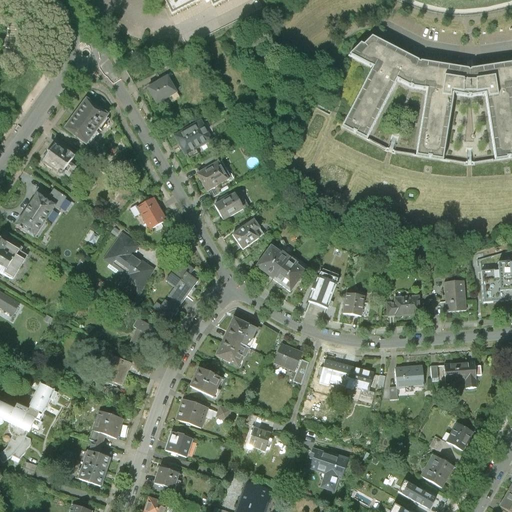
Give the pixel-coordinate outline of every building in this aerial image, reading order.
[(163,0),(170,14),(198,0),(209,0),(212,5),(223,0),(163,0)] [(372,69),(341,128),(366,140),(367,140),(396,82),(410,89),(426,91),(415,156),(416,157),(428,159),(428,158),(431,158),(431,159),(443,161),(443,160),(454,96),(469,98),(485,96),(494,160),(495,161),(507,159),(507,158),(510,158),(510,159),(511,158),(511,63),(469,70),(420,62),(371,37),(363,45),(360,44),(348,56),(372,69)] [(166,67),(155,72),(157,76),(159,79),(169,73),(166,67)] [(179,99),(167,78),(147,89),(156,105),(169,98),(172,103),(179,99)] [(108,117),(86,101),(64,130),(86,146),(108,117)] [(201,123),(175,138),(181,148),(185,155),(186,155),(189,160),(198,155),(195,150),(211,141),(201,123)] [(70,164),(74,158),(67,153),(65,155),(55,147),(44,162),(62,175),(63,173),(69,178),(75,168),(70,164)] [(199,174),(196,176),(207,193),(218,186),(225,182),(221,174),(227,171),(221,161),(207,169),(206,167),(197,172),(199,174)] [(222,193),(218,186),(207,193),(209,197),(211,200),(222,193)] [(55,193),(48,203),(55,208),(54,209),(59,212),(67,200),(55,193)] [(221,203),(215,207),(221,217),(223,222),(247,207),(243,200),(241,201),(237,194),(229,199),(227,196),(220,201),(221,203)] [(48,203),(37,196),(16,228),(34,240),(54,209),(55,208),(48,203)] [(166,223),(153,200),(136,209),(149,232),(166,223)] [(253,221),(232,236),(240,247),(242,250),(263,236),(253,221)] [(131,242),(121,236),(105,262),(131,279),(126,290),(139,296),(153,271),(125,251),(131,242)] [(17,251),(0,241),(0,273),(12,280),(23,261),(14,256),(17,251)] [(271,278),(273,280),(288,259),(281,254),(280,255),(271,248),(256,267),(271,278)] [(296,265),(288,259),(273,280),(276,282),(290,292),(304,273),(295,266),(296,265)] [(511,301),(511,262),(497,264),(497,271),(480,272),(483,304),(511,301)] [(166,283),(174,289),(186,298),(197,283),(189,277),(194,271),(185,264),(182,269),(178,266),(166,283)] [(318,278),(317,278),(315,284),(313,284),(311,290),(312,291),(308,303),(327,310),(336,285),(338,276),(322,270),(318,278)] [(463,282),(443,284),(446,313),(466,312),(463,282)] [(177,311),(186,298),(174,289),(165,302),(177,311)] [(0,308),(13,316),(19,306),(0,294),(0,308)] [(364,297),(346,294),(343,314),(361,316),(364,297)] [(394,303),(386,304),(387,317),(395,316),(395,317),(419,315),(418,297),(394,299),(394,303)] [(178,312),(177,311),(165,302),(160,308),(156,305),(152,310),(168,322),(173,316),(175,317),(178,312)] [(233,320),(225,338),(248,349),(252,341),(250,340),(255,330),(233,320)] [(160,334),(138,321),(133,329),(136,331),(131,344),(140,349),(143,344),(151,349),(154,344),(156,345),(160,340),(158,338),(160,334)] [(244,358),(248,349),(225,338),(216,357),(238,367),(243,357),(244,358)] [(281,346),(274,363),(294,372),(295,371),(299,361),(301,354),(281,346)] [(129,373),(132,366),(131,366),(112,358),(103,381),(123,389),(129,373)] [(132,362),(131,366),(132,366),(129,373),(140,377),(140,376),(149,380),(155,364),(144,360),(142,366),(132,362)] [(334,362),(325,360),(323,368),(320,368),(318,374),(321,375),(319,384),(328,387),(329,383),(346,387),(351,368),(333,363),(334,362)] [(301,386),(308,363),(301,361),(299,361),(295,371),(297,372),(293,382),(301,386)] [(461,364),(444,366),(445,380),(455,379),(455,382),(465,381),(466,389),(476,388),(475,376),(481,376),(480,366),(474,367),(474,364),(461,365),(461,364)] [(422,367),(395,370),(396,388),(396,389),(397,389),(424,387),(422,367)] [(374,374),(351,368),(346,387),(346,388),(353,390),(354,387),(369,391),(374,374)] [(198,369),(189,387),(213,398),(221,380),(198,369)] [(40,385),(27,412),(18,407),(17,407),(16,408),(15,410),(0,403),(0,420),(10,425),(28,434),(29,434),(31,428),(38,431),(42,424),(40,423),(50,401),(53,402),(57,395),(54,393),(55,392),(40,385)] [(396,388),(389,389),(390,401),(397,400),(397,389),(396,389),(396,388)] [(208,410),(183,401),(176,421),(201,429),(208,410)] [(230,412),(219,408),(215,419),(226,423),(230,412)] [(123,422),(99,413),(92,432),(106,437),(116,441),(123,422)] [(253,427),(256,418),(246,414),(243,424),(253,427)] [(457,424),(447,444),(463,452),(473,433),(457,424)] [(20,461),(21,459),(23,457),(23,455),(25,454),(26,452),(27,450),(28,449),(30,446),(31,444),(30,441),(26,439),(28,434),(10,425),(9,427),(9,429),(9,432),(10,434),(12,437),(6,450),(3,453),(0,455),(0,461),(2,464),(3,465),(3,464),(8,461),(12,458),(20,461)] [(255,429),(249,447),(264,452),(270,434),(255,429)] [(102,447),(106,437),(92,432),(89,443),(102,447)] [(172,434),(165,452),(186,459),(192,441),(172,434)] [(435,437),(429,447),(440,453),(446,443),(435,437)] [(91,445),(89,453),(100,456),(102,449),(91,445)] [(326,473),(321,487),(335,492),(339,478),(341,478),(348,458),(330,452),(329,455),(314,450),(311,458),(314,459),(311,468),(326,473)] [(87,452),(83,466),(105,474),(110,460),(100,456),(89,453),(87,452)] [(433,457),(421,478),(442,490),(454,469),(433,457)] [(37,467),(25,464),(22,475),(33,479),(37,467)] [(101,487),(105,474),(83,466),(78,480),(101,487)] [(179,477),(159,470),(154,485),(173,492),(179,477)] [(436,500),(404,482),(398,493),(429,511),(436,500)] [(265,511),(272,493),(246,484),(236,511),(265,511)] [(511,511),(511,494),(508,492),(500,507),(508,511),(511,511)] [(164,511),(166,506),(149,501),(145,511),(164,511)]
